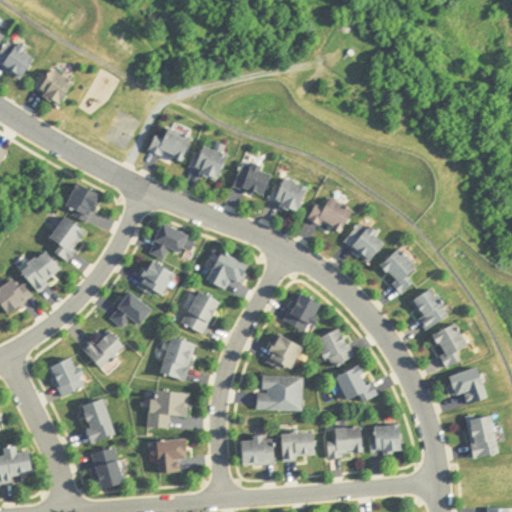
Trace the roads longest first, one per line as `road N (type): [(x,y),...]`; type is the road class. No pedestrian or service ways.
road 1 (residential): [(0,103),(134,184),(323,269),(378,331),(418,402),(438,511)]
road 2 (residential): [(109,511),(434,480)]
road 3 (residential): [(223,501),(224,385),(289,251)]
road 4 (residential): [(0,358),(62,320),(96,283),(150,190)]
road 5 (residential): [(67,511),(54,458),(9,355)]
